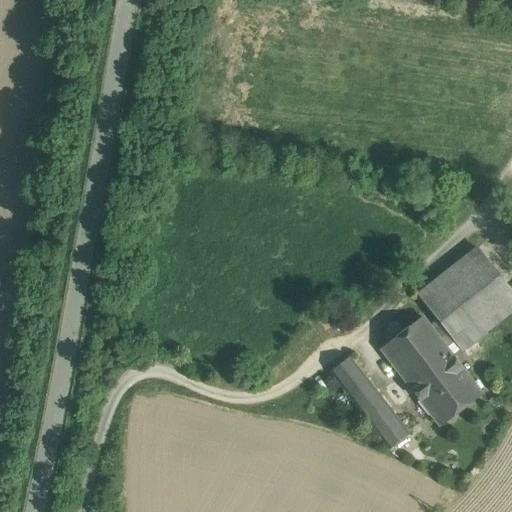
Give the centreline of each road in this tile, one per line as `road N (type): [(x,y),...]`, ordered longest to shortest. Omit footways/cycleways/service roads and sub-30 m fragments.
road 1 (unclassified): [(79,511),(84,457),(117,380),(149,368),(226,401),(276,396),(317,357),(356,347),(473,245),(511,168)]
road 2 (unclassified): [(122,0),(28,511)]
